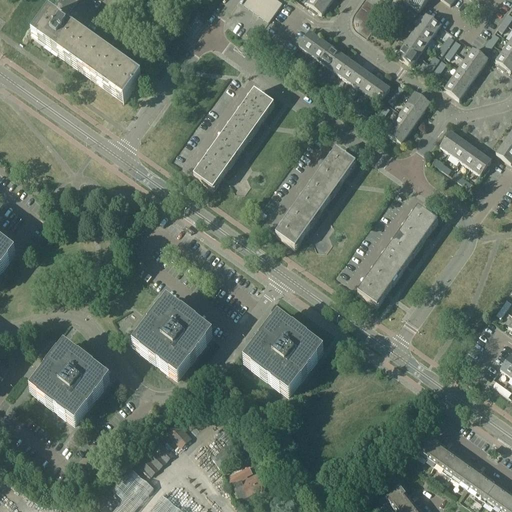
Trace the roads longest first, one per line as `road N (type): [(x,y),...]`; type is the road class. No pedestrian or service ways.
road 1 (residential): [(0,330),(76,317),(140,388),(168,397),(209,374),(283,276)]
road 2 (residential): [(393,352),(470,238),(465,217),(422,187)]
road 3 (tertiary): [(119,158),(283,276)]
road 4 (unclassified): [(329,511),(451,393)]
road 5 (residential): [(119,158),(205,36)]
road 6 (tertiary): [(0,74),(119,158)]
road 7 (residential): [(341,26),(452,120)]
road 8 (tertiary): [(283,276),(393,352)]
road 9 (residential): [(349,289),(422,187)]
road 10 (unknown): [(225,511),(180,471),(166,473),(135,511)]
